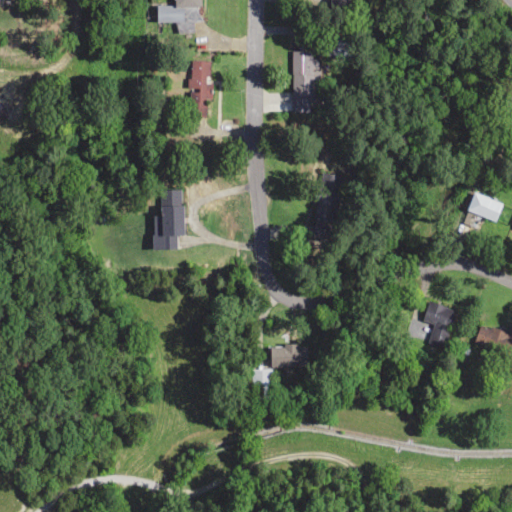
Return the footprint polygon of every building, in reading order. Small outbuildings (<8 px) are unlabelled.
[(194,0),(171,0),(171,5),(153,6),(153,23),(173,22),(173,32),(190,32),(190,22),(194,22),(194,0)] [(289,51),(289,110),(314,110),(314,51),(289,51)] [(206,62),(185,62),(185,117),(206,117),(206,62)] [(328,237),(339,176),(318,172),(307,233),(328,237)] [(179,237),(179,190),(157,190),(157,215),(149,215),(149,249),(173,249),(173,237),(179,237)] [(464,211),(493,222),(500,203),(471,192),(464,211)] [(453,310),(425,301),(419,319),(431,323),(424,343),(440,349),(453,310)] [(469,348),(511,360),(511,354),(511,326),(507,326),(505,333),(476,325),(469,348)] [(302,367),(302,345),(265,345),(265,367),(302,367)] [(249,370),(249,399),(269,399),(269,370),(249,370)]
